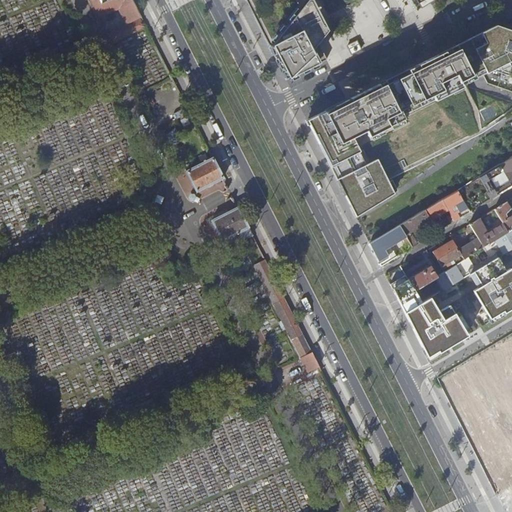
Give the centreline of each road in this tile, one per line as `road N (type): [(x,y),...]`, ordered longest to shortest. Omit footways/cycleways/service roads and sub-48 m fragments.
road 1 (primary): [(160,0),(420,511)]
road 2 (primary): [(405,380),(266,108)]
road 3 (residential): [(410,37),(266,108)]
road 4 (primary): [(471,511),(405,380)]
road 5 (residential): [(511,320),(405,380)]
road 6 (primary): [(266,108),(212,0)]
